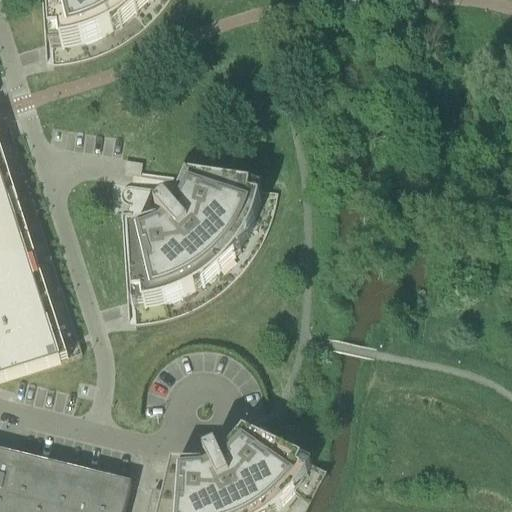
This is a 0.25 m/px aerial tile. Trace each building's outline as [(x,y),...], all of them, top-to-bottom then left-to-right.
[(47,0),(52,69),(57,69),(67,67),(73,67),(78,65),(83,64),(88,63),(93,61),(98,59),(103,57),(108,55),(112,53),(121,48),(126,45),(135,39),(139,36),(143,33),(147,29),(151,25),(154,22),(158,18),(161,14),(164,10),(168,6),(171,1),(171,0),(47,0)] [(8,129),(0,129),(0,387),(60,368),(82,359),(8,129)] [(139,179),(139,178),(141,169),(126,166),(126,177),(139,179)] [(186,184),(181,198),(175,212),(177,213),(172,217),(165,210),(156,218),(163,226),(156,229),(147,234),(146,232),(128,237),(134,329),(145,328),(150,327),(155,326),(160,325),(166,324),(171,322),(176,321),(185,317),(190,315),(200,310),(204,308),(209,305),(213,302),(217,299),(221,296),(225,292),(229,289),(233,285),(237,282),(240,278),(244,274),(247,270),(250,265),(253,261),(256,257),(259,252),(261,247),(264,243),(266,238),(268,233),(270,228),(271,223),(273,218),(274,213),(275,208),(276,203),(277,198),(186,184)] [(152,495),(148,511),(308,511),(316,498),(326,479),(244,439),(225,462),(226,464),(220,466),(216,457),(204,463),(208,472),(201,474),(191,475),(191,473),(172,472),(166,498),(152,495)] [(125,511),(131,489),(92,480),(92,478),(90,478),(90,479),(53,470),(53,469),(51,468),(50,469),(13,460),(13,458),(11,458),(9,466),(0,463),(0,511),(125,511)]
